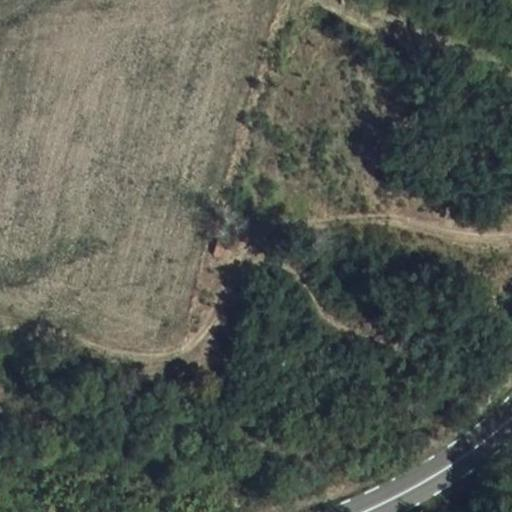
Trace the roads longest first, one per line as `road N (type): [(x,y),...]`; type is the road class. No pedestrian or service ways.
road 1 (track): [(511,235),(465,237),(385,217),(278,230),(193,342),(170,350),(123,351),(35,321),(0,321)]
road 2 (secondary): [(511,417),(437,474),(364,511)]
